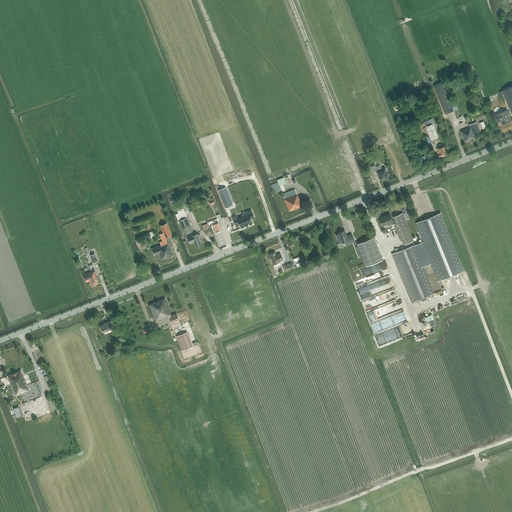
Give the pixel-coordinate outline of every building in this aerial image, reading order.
[(454,111),(443,82),(433,86),(445,114),(454,111)] [(511,86),(502,91),(511,113),(511,86)] [(506,110),(495,114),(498,122),(500,122),(502,125),(511,121),(506,110)] [(476,122),(469,125),(470,128),(467,129),(460,131),(465,142),(475,138),(473,135),(480,132),(476,122)] [(425,127),(423,128),(424,131),(425,131),(426,134),(428,133),(429,136),(431,140),(433,139),(439,137),(433,123),(430,124),(425,126),(425,127)] [(440,157),(449,153),(447,148),(446,145),(436,149),(437,151),(440,157)] [(375,165),(373,166),(375,171),(376,171),(379,179),(388,176),(384,167),(381,168),(380,165),(376,167),(375,165)] [(278,182),(271,185),(272,188),(274,193),(282,191),(280,185),(279,182),(278,182)] [(228,205),(232,203),(225,187),(218,190),(226,209),(229,208),(228,205)] [(289,212),(302,206),(299,197),(298,197),(295,189),(282,194),(289,212)] [(241,200),(249,197),(247,190),(239,193),(241,200)] [(248,215),(243,216),(237,219),(236,216),(232,217),(235,225),(239,223),(240,227),(244,225),(245,226),(248,224),(252,222),(251,218),(254,217),(251,210),(246,212),(248,215)] [(178,213),(175,214),(178,221),(184,235),(193,231),(187,217),(185,211),(178,213)] [(394,221),(393,221),(390,214),(379,218),(382,227),(390,223),(391,225),(394,224),(402,245),(413,241),(402,213),(393,217),(394,221)] [(440,213),(415,223),(423,242),(422,242),(435,275),(436,277),(438,281),(464,271),(453,243),(440,213)] [(224,221),(213,224),(217,239),(228,236),(227,230),(221,232),(221,230),(228,227),(227,223),(225,223),(224,221)] [(167,224),(160,226),(165,239),(172,236),(167,224)] [(338,234),(335,235),(339,243),(341,242),(344,241),(346,245),(355,241),(352,234),(347,236),(344,230),(337,233),(338,234)] [(147,242),(156,238),(153,231),(149,233),(150,235),(145,237),(147,242)] [(198,234),(197,233),(191,236),(187,238),(189,243),(194,241),(196,247),(202,245),(201,241),(202,241),(203,241),(200,234),(198,234)] [(373,237),(357,244),(366,267),(383,260),(373,237)] [(152,249),(153,250),(154,255),(159,253),(161,259),(165,257),(165,258),(169,257),(173,255),(168,242),(153,248),(152,249)] [(422,242),(415,245),(434,293),(442,291),(440,287),(436,277),(435,275),(422,242)] [(411,303),(434,293),(415,245),(392,254),(411,303)] [(276,255),(275,251),(269,254),(273,265),(274,267),(277,265),(277,263),(279,262),(279,261),(283,260),(280,253),(276,255)] [(287,272),(294,270),(292,263),(285,265),(287,272)] [(362,275),(371,273),(369,267),(361,270),(362,275)] [(95,285),(98,283),(96,279),(98,278),(95,272),(94,272),(94,271),(84,275),(86,281),(89,281),(91,286),(92,286),(93,286),(95,286),(95,285)] [(374,276),(355,280),(356,286),(375,281),(374,276)] [(357,289),(359,294),(372,288),(371,285),(368,287),(367,285),(357,289)] [(395,289),(361,300),(364,310),(398,299),(395,289)] [(165,299),(149,305),(155,321),(160,319),(160,320),(169,317),(173,328),(180,325),(176,313),(171,315),(165,299)] [(104,324),(100,326),(103,333),(114,329),(111,320),(104,323),(104,324)] [(176,337),(182,351),(193,347),(187,333),(176,337)] [(21,370),(7,376),(14,393),(15,392),(16,396),(23,393),(24,394),(26,393),(26,392),(29,390),(21,370)] [(53,400),(48,402),(51,410),(60,407),(57,399),(53,400)] [(23,414),(25,420),(38,416),(36,410),(23,414)]
